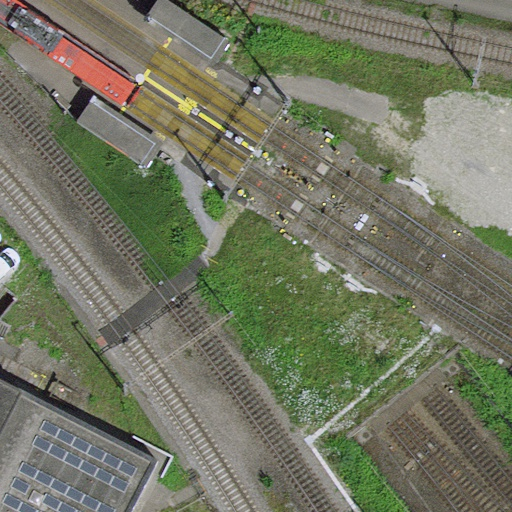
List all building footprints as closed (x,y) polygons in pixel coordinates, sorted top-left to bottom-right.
[(223,44),(227,38),(168,0),(157,0),(147,16),(214,59),(223,44)] [(77,120),(146,166),(161,143),(114,111),(92,97),(77,120)] [(342,338),(360,350),(376,326),(357,315),(342,338)] [(0,380),(0,427),(19,390),(0,380)] [(132,511),(159,459),(19,390),(0,427),(0,511),(132,511)]
